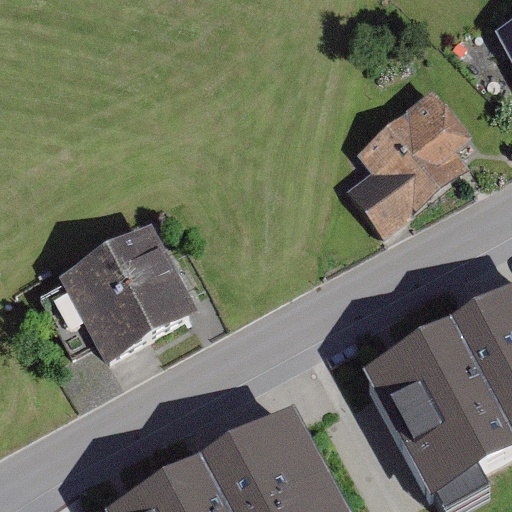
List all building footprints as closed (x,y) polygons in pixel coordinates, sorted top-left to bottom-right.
[(511,38),(496,47),(511,76),(511,38)] [(348,202),(385,252),(470,181),(460,166),(473,155),(433,105),(358,167),(372,183),(348,202)] [(152,246),(58,296),(61,301),(41,312),(71,368),(93,356),(107,381),(198,333),(152,246)] [(511,316),(469,340),(362,401),(425,511),(455,511),(511,480),(511,316)] [(201,488),(155,511),(336,511),(296,437),(201,488)]
